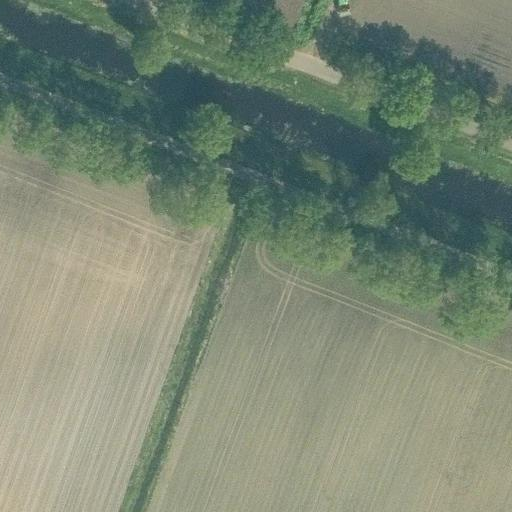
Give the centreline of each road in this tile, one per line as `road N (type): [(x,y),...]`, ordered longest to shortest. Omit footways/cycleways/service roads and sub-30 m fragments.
road 1 (unclassified): [(511,275),(0,77)]
road 2 (unclassified): [(511,142),(141,0)]
